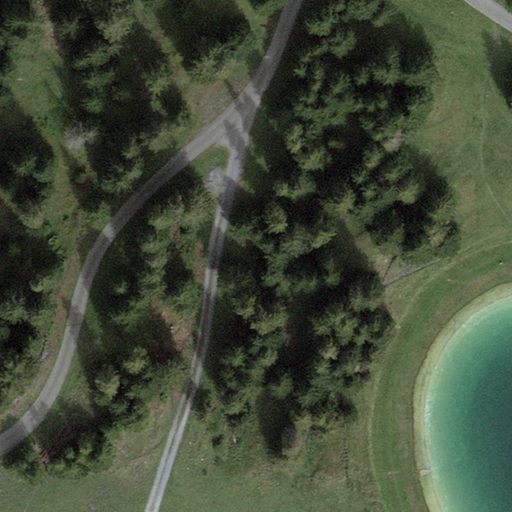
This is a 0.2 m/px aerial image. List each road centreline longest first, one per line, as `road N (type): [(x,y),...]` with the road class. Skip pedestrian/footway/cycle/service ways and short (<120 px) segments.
road 1 (track): [(0,444),(35,415),(60,366),(101,239),(248,98),(292,0)]
road 2 (track): [(248,98),(191,375),(148,511)]
